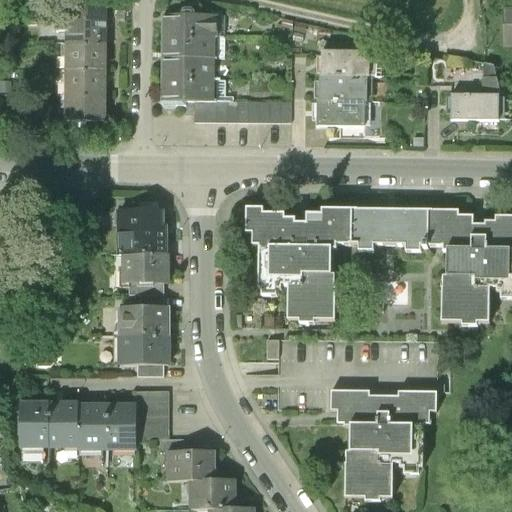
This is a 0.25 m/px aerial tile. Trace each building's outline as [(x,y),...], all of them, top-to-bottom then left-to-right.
[(511,4),(497,6),(501,51),(511,51),(511,4)] [(66,36),(65,45),(105,46),(105,10),(55,10),(55,36),(66,36)] [(165,18),(165,39),(212,40),(212,18),(165,18)] [(212,61),(212,40),(165,39),(164,60),(212,61)] [(65,45),(65,71),(104,72),(105,46),(65,45)] [(369,55),(322,54),(321,79),(367,79),(369,79),(369,55)] [(164,60),(164,81),(212,82),(212,61),(164,60)] [(482,84),(482,99),(498,99),(498,83),(494,67),(482,65),(482,84)] [(65,71),(65,97),(104,98),(104,72),(65,71)] [(321,79),(320,79),(319,104),(365,104),(367,104),(367,79),(321,79)] [(211,104),(212,82),(164,81),(163,91),(161,93),(161,102),(164,105),(166,103),(172,104),(176,107),(185,108),(186,104),(195,104),(211,104)] [(65,97),(64,125),(105,125),(104,98),(65,97)] [(482,99),(452,99),(451,124),(498,124),(498,99),(482,99)] [(319,104),(317,103),(317,129),(364,130),(365,104),(319,104)] [(211,104),(195,104),(194,124),(291,126),(291,105),(211,104)] [(83,244),(91,226),(41,203),(33,222),(83,244)] [(263,209),(246,209),(246,233),(252,233),(252,245),(259,245),(259,249),(333,250),(336,250),(336,245),(352,245),(352,212),(323,211),(323,215),(307,215),(307,225),(296,225),(296,219),(284,219),(284,214),(263,214),(263,209)] [(421,247),(427,247),(427,212),(352,212),(352,245),(359,245),(359,252),(374,252),(374,246),(384,246),(407,246),(407,253),(421,253),(421,247)] [(458,212),(427,212),(427,247),(443,248),(443,252),(449,252),(449,279),(443,279),(443,323),(463,323),(463,327),(478,328),(478,323),(491,323),(491,289),(498,290),(498,294),(504,294),(504,300),(511,300),(511,220),(496,220),(496,225),(485,225),(485,228),(472,228),(472,219),(458,219),(458,212)] [(163,214),(118,214),(118,257),(122,257),(166,257),(166,228),(163,228),(163,214)] [(333,277),(333,250),(259,249),(259,290),(263,290),(263,297),(276,297),(276,290),(282,290),(282,287),(288,287),(288,320),(300,320),(300,325),(314,325),(314,321),(336,321),(336,277),(333,277)] [(169,257),(166,257),(122,257),(122,285),(128,285),(162,285),(169,285),(169,257)] [(163,298),(162,285),(128,285),(128,299),(163,298)] [(169,310),(119,310),(119,339),(169,340),(169,310)] [(169,369),(169,340),(119,339),(119,369),(137,369),(162,369),(169,369)] [(265,360),(280,360),(279,340),(264,341),(265,360)] [(162,381),(162,369),(137,369),(137,381),(162,381)] [(137,395),(137,407),(137,443),(158,443),(167,443),(167,395),(137,395)] [(437,415),(437,395),(329,395),(329,415),(336,415),(336,426),(344,426),(344,430),(350,430),(350,455),(345,455),(345,500),(366,500),(366,503),(381,503),(381,501),(394,501),(394,457),(413,457),(413,427),(430,427),(430,415),(437,415)] [(78,405),(50,406),(50,448),(78,448),(78,407),(78,405)] [(21,449),(50,448),(50,406),(21,406),(21,449)] [(78,451),(108,451),(108,407),(78,407),(78,448),(78,451)] [(137,407),(108,407),(108,451),(137,451),(137,443),(137,407)] [(167,443),(158,443),(158,455),(167,455),(187,455),(187,443),(167,443)] [(216,455),(187,455),(167,455),(167,482),(191,482),(216,482),(216,455)] [(236,482),(216,482),(191,482),(191,511),(210,511),(236,511),(236,482)]
